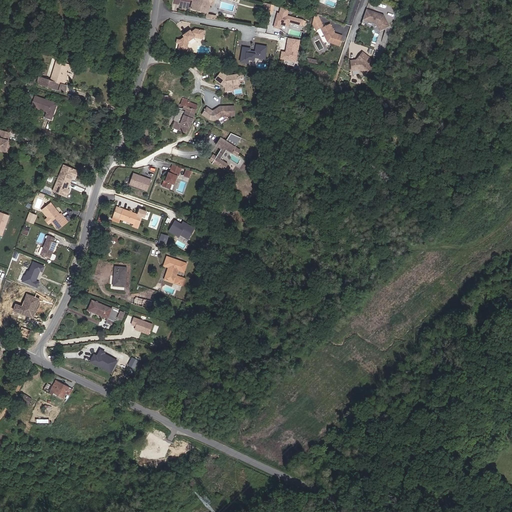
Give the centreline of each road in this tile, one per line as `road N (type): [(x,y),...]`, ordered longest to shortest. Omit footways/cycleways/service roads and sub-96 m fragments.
road 1 (track): [(147,411),(320,330),(400,256),(473,248),(511,215)]
road 2 (tertiary): [(159,0),(125,132),(98,184),(70,291),(35,358)]
road 3 (tertiary): [(35,358),(357,511)]
road 4 (unknown): [(158,11),(294,36),(305,18)]
